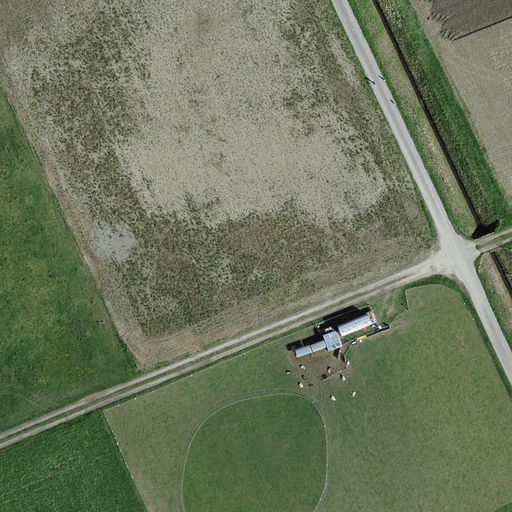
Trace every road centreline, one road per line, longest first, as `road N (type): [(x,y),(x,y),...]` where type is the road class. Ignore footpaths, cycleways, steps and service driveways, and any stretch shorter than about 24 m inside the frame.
road 1 (track): [(0,443),(511,234)]
road 2 (residential): [(511,367),(339,0)]
